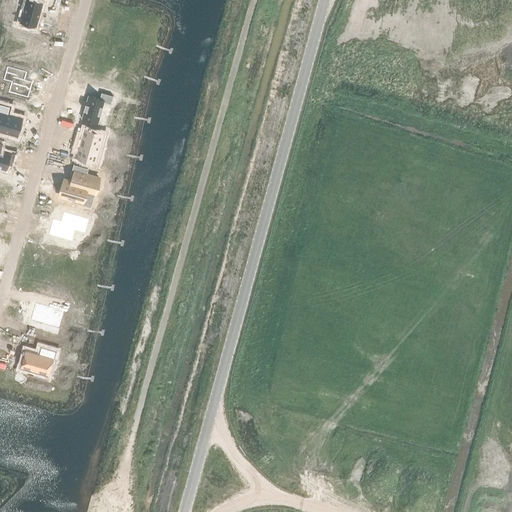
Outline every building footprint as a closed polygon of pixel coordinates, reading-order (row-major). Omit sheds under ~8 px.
[(33,0),(26,0),(21,22),(35,26),(42,2),(33,0)] [(108,23),(104,38),(114,41),(112,49),(128,54),(131,42),(127,41),(130,29),(124,27),(124,25),(116,23),(116,25),(108,23)] [(27,34),(20,61),(36,65),(43,39),(27,34)] [(99,55),(92,81),(107,85),(115,59),(99,55)] [(5,68),(1,80),(8,82),(5,92),(12,93),(11,95),(19,97),(20,96),(28,98),(32,83),(24,81),(19,79),(21,72),(5,68)] [(85,111),(82,119),(97,123),(103,102),(110,104),(113,96),(101,93),(99,99),(89,96),(86,105),(85,104),(83,110),(85,111)] [(0,131),(17,136),(22,119),(7,115),(9,107),(0,104),(0,131)] [(79,147),(76,157),(94,163),(103,134),(84,129),(81,139),(79,139),(77,146),(79,147)] [(0,167),(7,170),(11,155),(0,151),(0,145),(0,144),(0,167)] [(64,180),(59,196),(72,199),(71,202),(72,202),(72,201),(82,204),(90,206),(90,207),(91,207),(95,193),(99,178),(86,175),(87,169),(76,166),(71,182),(64,180)] [(65,206),(63,212),(73,215),(75,209),(65,206)] [(52,219),(48,235),(72,241),(75,231),(84,233),(89,219),(63,212),(60,221),(52,219)] [(54,255),(48,277),(65,282),(62,292),(74,296),(84,264),(54,255)] [(35,303),(30,320),(59,328),(64,311),(35,303)] [(26,349),(21,366),(48,373),(52,357),(54,357),(56,349),(41,345),(39,352),(26,349)] [(60,353),(58,360),(73,364),(75,357),(60,353)]
